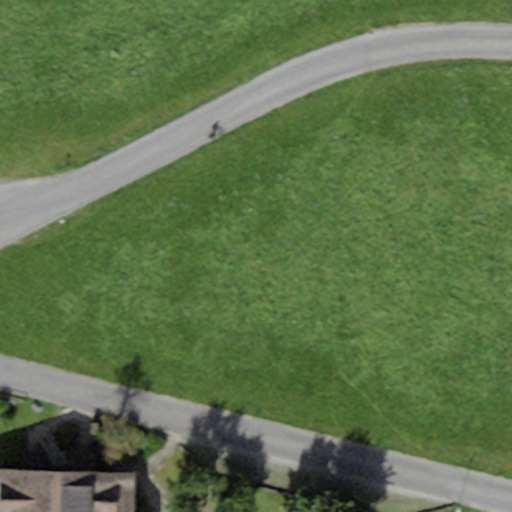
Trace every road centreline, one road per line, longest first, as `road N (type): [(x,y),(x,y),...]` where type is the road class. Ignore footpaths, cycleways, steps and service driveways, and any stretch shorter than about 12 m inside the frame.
road 1 (unclassified): [(511,47),(430,43),(382,52),(0,216)]
road 2 (residential): [(0,370),(511,495)]
